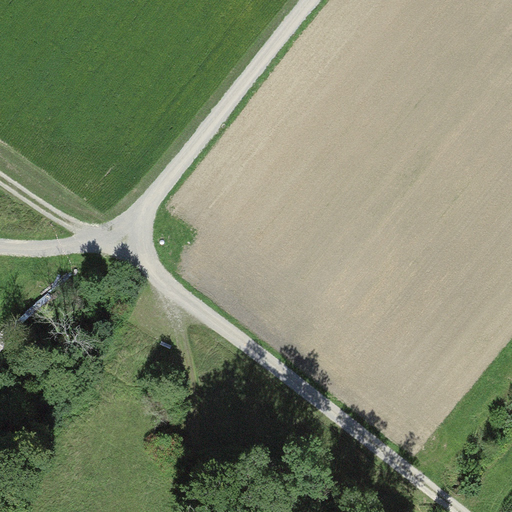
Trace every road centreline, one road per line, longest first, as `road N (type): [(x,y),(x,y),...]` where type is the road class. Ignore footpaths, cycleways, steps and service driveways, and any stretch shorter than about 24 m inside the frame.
road 1 (track): [(111,237),(185,292),(205,389),(192,511)]
road 2 (track): [(311,0),(111,237)]
road 3 (track): [(414,475),(235,324),(185,292)]
road 4 (track): [(111,237),(0,155)]
